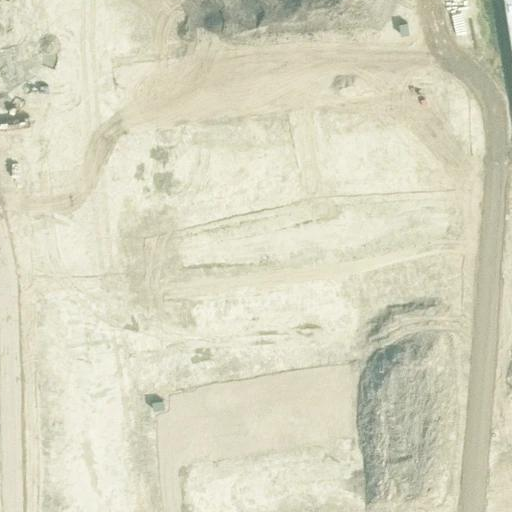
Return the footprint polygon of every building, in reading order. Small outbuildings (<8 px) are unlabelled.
[(0,0),(0,15),(39,7),(36,0),(0,0)] [(110,0),(112,10),(151,4),(150,0),(110,0)] [(511,0),(496,0),(499,37),(511,36),(511,0)] [(0,38),(1,38),(2,42),(16,39),(19,52),(47,46),(39,7),(0,15),(0,38)] [(511,36),(499,37),(501,77),(511,76),(511,36)] [(26,81),(11,84),(17,109),(59,100),(51,61),(23,68),(26,81)] [(416,86),(404,88),(405,96),(417,94),(416,86)] [(404,88),(392,90),(393,98),(405,96),(404,88)] [(373,93),(361,95),(362,103),(374,101),(373,93)] [(484,94),(472,94),(472,102),(484,102),(484,94)] [(361,95),(349,97),(350,105),(362,103),(361,95)] [(59,100),(17,109),(23,135),(37,132),(40,145),(68,138),(59,100)] [(323,101),(311,103),(312,111),(324,109),(323,101)] [(295,105),(283,107),(284,115),(296,113),(295,105)] [(253,112),(242,114),(243,122),(255,120),(253,112)] [(242,114),(230,116),(231,124),(243,122),(242,114)] [(209,119),(197,121),(198,129),(210,127),(209,119)] [(197,121),(185,123),(186,131),(198,129),(197,121)] [(166,126),(154,128),(155,135),(167,134),(166,126)] [(154,128),(142,129),(143,137),(155,135),(154,128)] [(461,130),(429,132),(431,173),(430,173),(430,176),(454,174),(453,154),(462,153),(461,130)] [(429,132),(407,133),(410,175),(430,173),(431,173),(429,132)] [(407,133),(386,134),(388,176),(410,175),(407,133)] [(386,134),(364,136),(366,177),(388,176),(386,134)] [(364,136),(343,137),(345,178),(346,178),(366,177),(364,136)] [(343,137),(320,138),(322,181),(347,180),(346,178),(345,178),(343,137)] [(291,144),(269,149),(278,189),(276,190),(277,192),(300,187),(291,144)] [(269,149),(248,154),(257,194),(276,190),(278,189),(269,149)] [(33,181),(29,182),(33,200),(37,199),(38,202),(80,192),(72,154),(44,160),(46,173),(32,176),(33,181)] [(248,154),(227,159),(236,199),(257,194),(248,154)] [(227,159),(206,163),(215,204),(236,199),(227,159)] [(206,163),(185,168),(194,208),(215,204),(206,163)] [(185,168),(163,173),(173,213),(174,213),(194,208),(185,168)] [(163,173),(141,178),(151,220),(175,215),(174,213),(173,213),(163,173)] [(80,192),(38,202),(44,227),(58,224),(61,237),(89,231),(80,192)] [(426,269),(411,273),(411,275),(413,274),(421,315),(445,310),(440,287),(449,285),(444,262),(426,266),(426,269)] [(411,275),(390,279),(399,320),(421,315),(413,274),(411,275)] [(390,279),(368,284),(377,324),(399,320),(390,279)] [(368,284),(346,289),(355,329),(377,324),(368,284)] [(325,293),(324,294),(332,334),(355,329),(346,289),(325,293)] [(325,291),(300,297),(309,339),(332,334),(324,294),(325,293),(325,291)] [(175,297),(156,297),(157,320),(166,320),(167,343),(190,343),(190,302),(191,301),(191,299),(175,300),(175,297)] [(282,297),(256,298),(257,300),(258,300),(259,341),(283,341),(282,297)] [(54,316),(50,317),(50,335),(55,335),(55,338),(98,337),(98,298),(69,298),(69,312),(54,312),(54,317),(54,316)] [(257,300),(235,301),(236,342),(259,341),(258,300),(257,300)] [(191,301),(190,302),(190,343),(213,342),(212,301),(191,301)] [(235,301),(212,301),(213,342),(236,342),(235,301)] [(98,337),(55,338),(55,364),(70,364),(71,377),(99,377),(98,337)] [(434,339),(433,351),(441,351),(442,339),(434,339)] [(442,339),(441,351),(449,352),(450,340),(442,339)] [(450,340),(449,352),(457,353),(458,341),(450,340)] [(371,347),(359,350),(361,357),(372,355),(371,347)] [(359,350),(347,352),(349,360),(361,357),(359,350)] [(401,355),(400,379),(441,382),(441,383),(443,384),(444,358),(401,355)] [(316,360),(304,362),(305,370),(317,368),(316,360)] [(298,363),(286,365),(288,373),(300,371),(298,363)] [(356,368),(355,376),(367,377),(368,369),(356,368)] [(249,371),(237,373),(239,381),(250,379),(249,371)] [(237,373),(226,374),(227,382),(239,381),(237,373)] [(204,378),(192,380),(193,388),(205,386),(204,378)] [(400,379),(398,402),(439,405),(441,383),(441,382),(400,379)] [(192,380),(180,382),(181,390),(193,388),(192,380)] [(354,387),(353,399),(361,399),(362,387),(354,387)] [(76,402),(51,403),(51,428),(53,428),(99,427),(100,427),(100,403),(109,403),(109,388),(75,389),(76,402)] [(353,399),(353,411),(361,411),(361,399),(353,399)] [(398,402),(396,424),(438,427),(439,405),(398,402)] [(396,424),(395,447),(436,450),(438,427),(396,424)] [(99,427),(53,428),(53,453),(77,452),(77,466),(109,465),(109,450),(100,451),(99,427)] [(351,432),(350,444),(358,445),(359,433),(351,432)] [(339,438),(327,440),(328,448),(340,446),(339,438)] [(301,444),(289,446),(290,454),(302,452),(301,444)] [(350,444),(350,456),(358,457),(358,445),(350,444)] [(289,446),(277,448),(278,456),(290,454),(289,446)] [(395,447),(393,470),(434,473),(435,471),(436,450),(395,447)] [(258,451),(246,452),(247,460),(259,458),(258,451)] [(246,452),(234,454),(235,462),(247,460),(246,452)] [(215,457),(203,459),(205,467),(216,465),(215,457)] [(203,459),(192,461),(193,469),(205,467),(203,459)] [(336,467),(314,470),(321,511),(342,507),(336,467)] [(314,470),(293,473),(299,511),(313,511),(321,511),(314,470)] [(393,470),(391,503),(414,505),(415,495),(435,497),(437,471),(435,471),(434,473),(393,470)] [(299,511),(293,473),(272,477),(277,511),(299,511)] [(73,491),(58,491),(58,511),(102,511),(102,477),(73,478),(73,491)] [(277,511),(272,477),(250,480),(255,511),(277,511)] [(255,511),(250,480),(229,483),(233,511),(255,511)] [(233,511),(229,483),(208,487),(211,511),(233,511)] [(211,511),(208,487),(186,490),(189,511),(211,511)]
